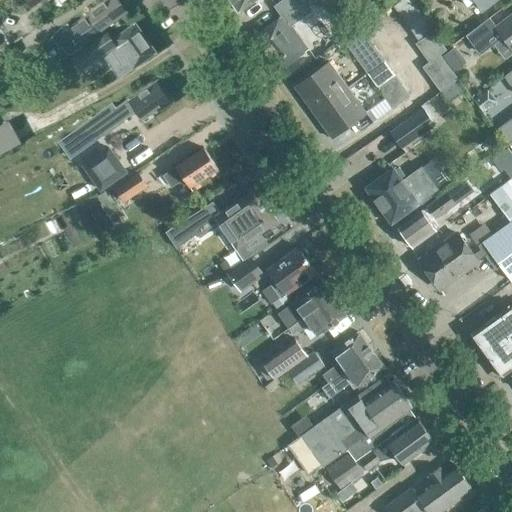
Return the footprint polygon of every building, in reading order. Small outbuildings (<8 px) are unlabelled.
[(118,0),(105,0),(87,14),(88,15),(70,27),(67,23),(64,25),(61,28),(58,31),(55,34),(54,36),(64,47),(67,45),(73,53),(102,33),(100,31),(127,12),(118,0)] [(229,0),(238,12),(254,0),(256,2),(258,0),(229,0)] [(254,35),(279,70),(308,49),(290,25),(312,9),(304,0),(281,0),(276,4),(283,14),(254,35)] [(399,14),(417,0),(399,0),(392,5),(399,14)] [(399,14),(405,23),(424,9),(417,0),(399,14)] [(425,0),(433,10),(446,0),(425,0)] [(461,0),(474,16),(494,0),(461,0)] [(405,23),(412,32),(430,18),(424,9),(405,23)] [(489,18),(468,34),(474,42),(480,51),(493,41),(501,35),(511,50),(511,13),(495,26),(489,18)] [(437,27),(430,18),(412,32),(418,40),(432,31),(437,27)] [(156,52),(135,24),(113,40),(108,34),(73,59),(80,70),(102,54),(119,79),(156,52)] [(342,37),(350,49),(367,37),(359,25),(342,37)] [(432,31),(418,40),(415,43),(422,52),(439,40),(432,31)] [(350,49),(357,59),(374,46),(367,37),(350,49)] [(428,62),(439,54),(446,49),(439,40),(422,52),(428,62)] [(357,59),(368,73),(384,60),(374,46),(357,59)] [(439,54),(428,62),(422,66),(430,78),(447,65),(439,54)] [(395,75),(384,60),(368,73),(378,87),(395,75)] [(329,62),(294,87),(312,113),(347,87),(329,62)] [(456,76),(447,65),(430,78),(439,89),(456,76)] [(403,86),(395,75),(378,87),(386,98),(403,86)] [(111,105),(59,142),(71,158),(135,113),(145,127),(154,120),(153,118),(171,106),(155,83),(129,102),(128,101),(115,110),(111,105)] [(410,95),(403,86),(386,98),(393,108),(410,95)] [(347,87),(312,113),(331,138),(366,113),(347,87)] [(483,113),(497,102),(488,90),(474,101),(483,113)] [(392,131),(403,147),(435,124),(424,108),(392,131)] [(509,140),(511,138),(511,117),(499,127),(509,140)] [(0,153),(19,141),(6,121),(0,124),(0,153)] [(108,148),(83,166),(100,190),(125,172),(108,148)] [(218,169),(204,148),(175,166),(176,167),(163,176),(171,187),(184,179),(189,187),(218,169)] [(511,156),(506,148),(497,155),(504,165),(511,159),(511,156)] [(393,167),(365,187),(391,224),(419,204),(418,202),(437,188),(421,165),(402,180),(393,167)] [(124,202),(147,187),(138,174),(116,189),(124,202)] [(511,177),(490,194),(510,221),(478,245),(481,249),(474,255),(458,233),(423,260),(443,287),(485,255),(496,269),(500,266),(511,281),(511,280),(511,177)] [(254,188),(221,212),(244,245),(251,255),(268,243),(261,233),(277,221),(254,188)] [(403,233),(402,238),(407,244),(412,245),(413,247),(436,230),(425,215),(431,211),(436,218),(456,204),(447,192),(398,227),(403,233)] [(192,235),(215,219),(206,206),(183,222),(192,235)] [(270,273),(268,280),(281,297),(280,298),(281,298),(316,273),(297,247),(267,269),(270,273)] [(241,290),(265,273),(252,255),(228,272),(241,290)] [(289,329),(298,322),(333,296),(322,281),(277,312),(289,329)] [(333,296),(298,322),(289,329),(292,334),(297,330),(297,331),(302,328),(303,329),(307,327),(304,323),(308,320),(318,335),(346,315),(333,296)] [(511,302),(470,333),(502,377),(511,369),(511,302)] [(322,374),(328,382),(345,370),(344,369),(371,349),(358,332),(331,351),(339,362),(322,374)] [(275,378),(307,354),(294,337),(262,360),(275,378)] [(344,369),(345,370),(328,382),(322,386),(327,394),(350,377),(356,386),(384,367),(371,349),(344,369)] [(410,408),(413,406),(394,380),(391,382),(386,376),(302,437),(323,466),(348,449),(356,460),(416,417),(410,408)] [(417,418),(386,442),(359,461),(367,471),(380,461),(393,458),(396,455),(403,465),(434,441),(431,438),(433,435),(429,430),(426,430),(417,418)] [(363,474),(348,452),(325,468),(340,490),(363,474)] [(439,511),(472,489),(454,464),(443,472),(439,468),(429,475),(433,480),(415,492),(412,488),(387,506),(391,511),(417,511),(425,507),(428,511),(439,511)]
